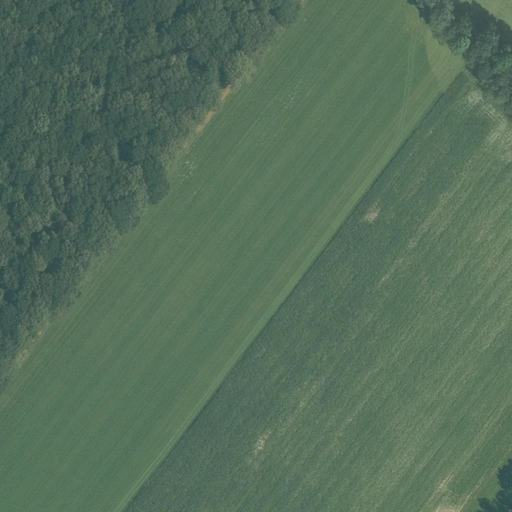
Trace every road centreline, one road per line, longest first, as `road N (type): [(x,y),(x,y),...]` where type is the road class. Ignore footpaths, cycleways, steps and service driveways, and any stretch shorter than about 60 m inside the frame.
road 1 (track): [(300,0),(117,240)]
road 2 (track): [(0,387),(117,240)]
road 3 (track): [(117,240),(0,145)]
